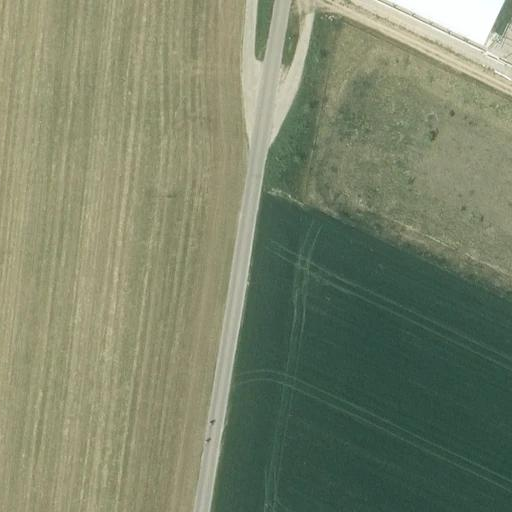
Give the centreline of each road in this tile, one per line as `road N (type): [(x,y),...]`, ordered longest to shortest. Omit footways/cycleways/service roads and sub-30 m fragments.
road 1 (track): [(283,0),(211,511)]
road 2 (track): [(314,0),(290,97),(268,99),(255,94),(246,74),(250,0)]
road 3 (track): [(319,0),(511,93)]
